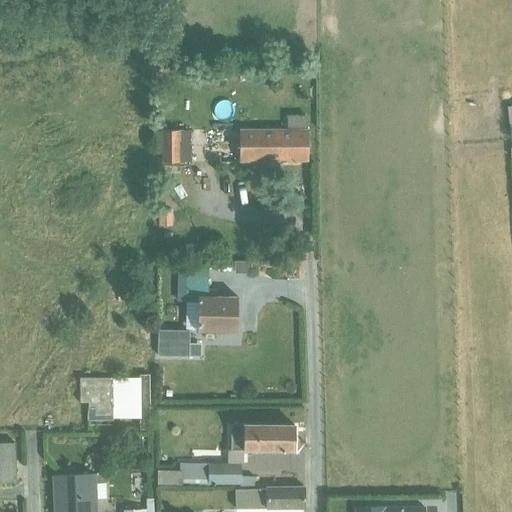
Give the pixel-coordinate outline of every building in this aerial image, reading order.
[(296,85),(304,72),(293,65),(284,78),(296,85)] [(240,161),(309,161),(307,115),(287,115),(287,129),(240,129),(240,161)] [(192,161),(192,129),(154,130),(155,150),(163,149),(163,162),(192,161)] [(116,260),(87,259),(85,309),(114,310),(116,260)] [(253,262),(221,262),(221,267),(235,267),(235,274),(253,273),(253,262)] [(186,330),(190,330),(238,332),(238,296),(218,296),(218,289),(209,289),(209,266),(180,265),(180,283),(186,283),(185,301),(186,301),(186,330)] [(190,330),(186,330),(157,329),(157,355),(201,356),(201,343),(190,343),(190,330)] [(140,373),(140,377),(80,377),(80,402),(89,402),(87,419),(139,420),(140,429),(150,429),(151,374),(140,373)] [(244,450),(294,450),(295,424),(232,423),(231,450),(228,450),(228,463),(241,463),(244,463),(244,450)] [(0,481),(17,481),(16,442),(0,442),(0,481)] [(180,470),(157,470),(157,484),(209,486),(209,484),(240,484),(240,485),(255,486),(255,476),(242,476),(241,463),(228,463),(180,464),(180,470)] [(54,474),(55,511),(98,511),(98,498),(107,498),(107,477),(97,477),(97,472),(54,474)] [(305,507),(305,486),(266,487),(266,489),(236,489),(236,508),(305,507)] [(154,511),(153,498),(146,498),(146,509),(124,510),(123,511),(154,511)]
